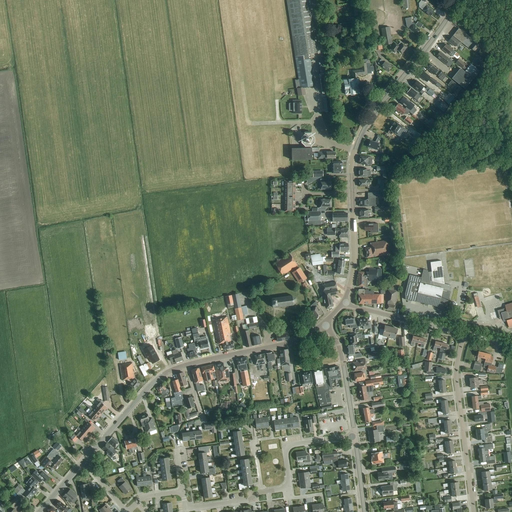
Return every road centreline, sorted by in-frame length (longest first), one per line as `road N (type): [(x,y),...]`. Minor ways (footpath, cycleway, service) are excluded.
road 1 (tertiary): [(83,461),(170,368),(297,340)]
road 2 (tertiary): [(351,189),(366,124),(457,0)]
road 3 (residential): [(472,511),(456,372),(463,334)]
road 4 (residential): [(463,334),(343,302)]
